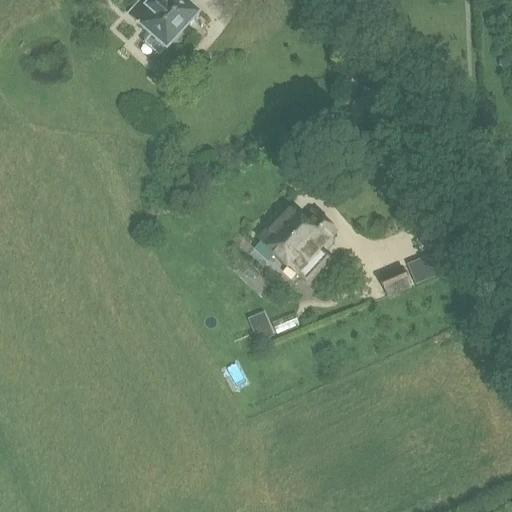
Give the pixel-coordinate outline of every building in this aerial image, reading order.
[(194,43),(184,34),(200,17),(181,0),(156,0),(157,0),(148,10),(141,4),(129,16),(142,28),(151,37),(143,45),(160,60),(169,50),(179,59),(194,43)] [(440,115),(443,133),(479,127),(476,110),(440,115)] [(317,251),(335,232),(313,213),(303,224),(289,211),(261,241),(299,277),(320,254),(317,251)] [(466,263),(459,245),(416,262),(424,281),(452,269),(466,263)] [(413,292),(403,269),(380,277),(390,301),(413,292)]
